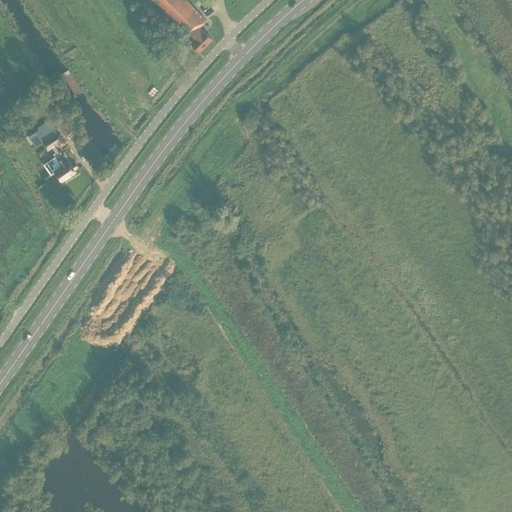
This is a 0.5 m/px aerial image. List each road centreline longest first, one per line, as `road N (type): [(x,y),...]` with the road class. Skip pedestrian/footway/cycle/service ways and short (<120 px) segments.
road 1 (primary): [(0,383),(152,163),(233,66),(302,0)]
road 2 (unclassified): [(0,343),(142,138),(268,0)]
